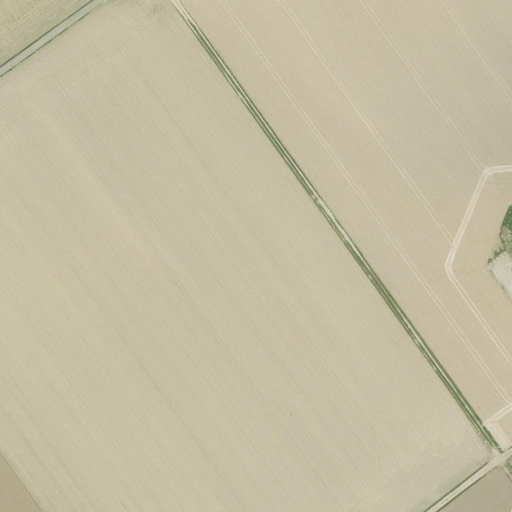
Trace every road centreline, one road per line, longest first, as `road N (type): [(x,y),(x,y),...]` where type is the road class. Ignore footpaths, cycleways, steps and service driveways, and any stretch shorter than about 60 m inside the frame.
road 1 (track): [(174,0),(502,457)]
road 2 (track): [(108,0),(0,76)]
